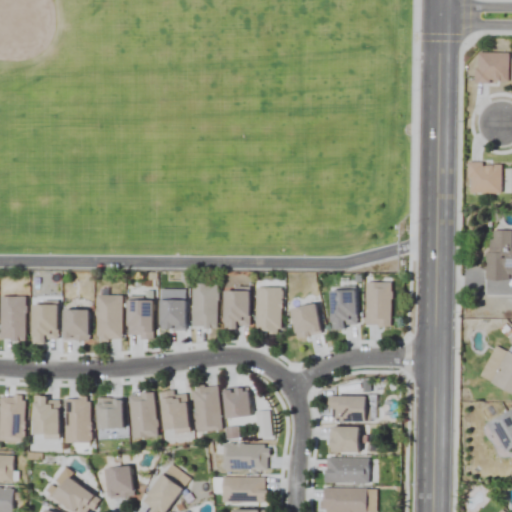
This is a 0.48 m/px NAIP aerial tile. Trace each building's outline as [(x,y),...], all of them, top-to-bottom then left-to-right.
[(508,83),(508,54),(476,54),(476,83),(508,83)] [(506,164),(468,163),(467,193),(505,194),(506,164)] [(511,231),(487,231),(486,280),(509,281),(509,275),(511,274),(511,248),(511,231)] [(391,327),(391,282),(365,282),(365,327),(391,327)] [(192,328),(217,328),(217,284),(192,284),(192,328)] [(249,288),(223,288),(223,328),(249,328),(249,288)] [(256,332),(280,332),(280,288),(256,288),(256,332)] [(330,289),(331,328),(356,328),(355,289),(330,289)] [(96,296),(96,339),(121,339),(121,296),(96,296)] [(25,341),(25,297),(0,297),(0,341),(25,341)] [(152,299),(127,299),(127,338),(152,338),(152,299)] [(184,299),(159,299),(159,330),(184,330),(184,299)] [(57,342),(57,303),(32,303),(32,342),(57,342)] [(320,335),(314,303),(290,308),(296,339),(320,335)] [(88,341),(88,310),(63,310),(63,341),(88,341)] [(511,355),(494,347),(480,379),(511,393),(511,355)] [(196,433),(221,431),(218,386),(193,388),(196,433)] [(248,388),(223,389),(224,418),(250,417),(248,388)] [(185,392),(160,393),(163,433),(188,431),(185,392)] [(128,396),(133,439),(158,436),(153,393),(128,396)] [(0,441),(25,441),(25,396),(0,396),(0,441)] [(332,421),(368,422),(368,397),(332,396),(332,421)] [(33,439),(58,439),(58,398),(33,398),(33,439)] [(91,442),(91,399),(66,399),(66,442),(91,442)] [(97,429),(122,429),(122,399),(97,399),(97,429)] [(502,452),(511,448),(511,410),(489,421),(502,452)] [(359,452),(359,427),(330,427),(330,452),(359,452)] [(223,470),(267,470),(267,445),(223,445),(223,470)] [(13,456),(0,455),(0,481),(12,482),(13,456)] [(368,459),(326,459),(326,483),(368,483),(368,459)] [(134,495),(129,465),(104,469),(109,499),(134,495)] [(157,511),(164,511),(190,480),(171,465),(143,500),(157,511)] [(89,511),(99,500),(67,477),(52,497),(72,511),(89,511)] [(222,504),(266,504),(266,478),(222,478),(222,504)] [(0,511),(11,511),(11,488),(0,488),(0,511)] [(365,511),(365,488),(321,488),(321,511),(365,511)]
